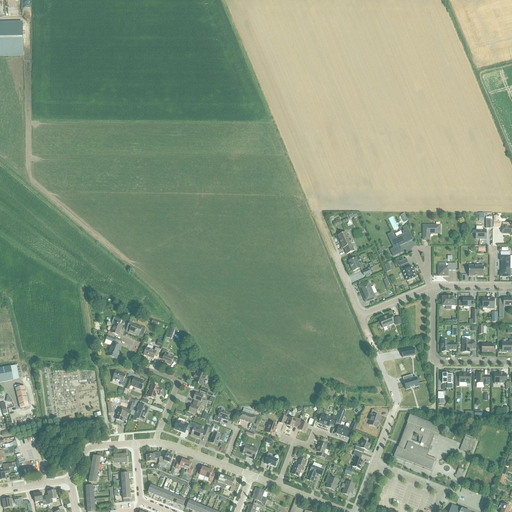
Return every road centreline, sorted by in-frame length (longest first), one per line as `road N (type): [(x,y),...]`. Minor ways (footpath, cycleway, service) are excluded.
road 1 (residential): [(155,442),(177,381),(127,361),(134,343),(122,338)]
road 2 (residential): [(511,362),(434,359),(431,287)]
